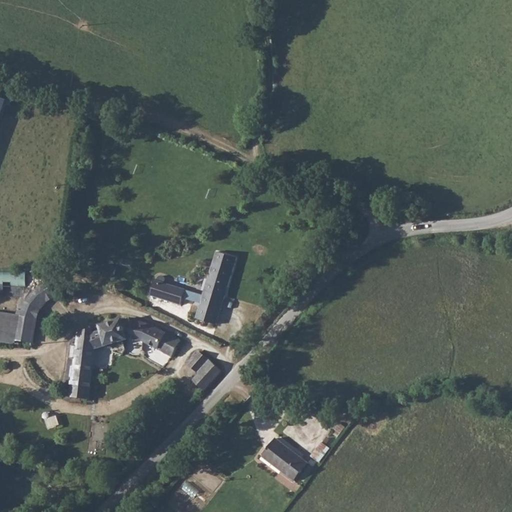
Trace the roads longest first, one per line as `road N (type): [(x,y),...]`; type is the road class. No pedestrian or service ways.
road 1 (unclassified): [(103,511),(356,254),(420,228),(511,213)]
road 2 (track): [(387,237),(360,212),(247,163),(270,89),(260,0)]
road 3 (unknown): [(0,346),(49,343),(95,305),(133,297),(155,301),(223,349),(236,373)]
road 4 (unknown): [(0,372),(55,398),(91,402),(168,365)]
